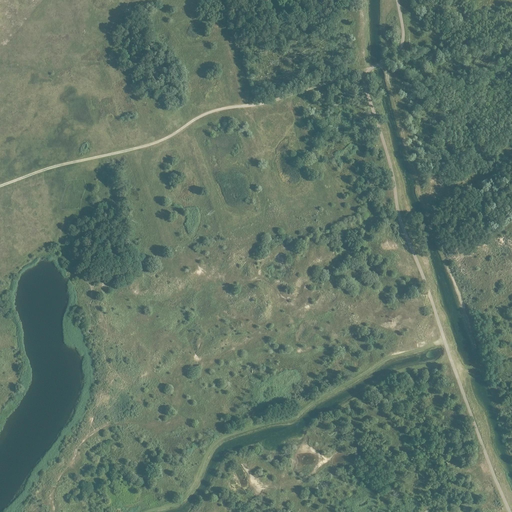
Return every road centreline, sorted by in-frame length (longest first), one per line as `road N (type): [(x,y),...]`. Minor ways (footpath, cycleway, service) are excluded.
road 1 (track): [(509,511),(397,214),(365,70)]
road 2 (track): [(0,186),(150,144),(218,109),(365,70)]
